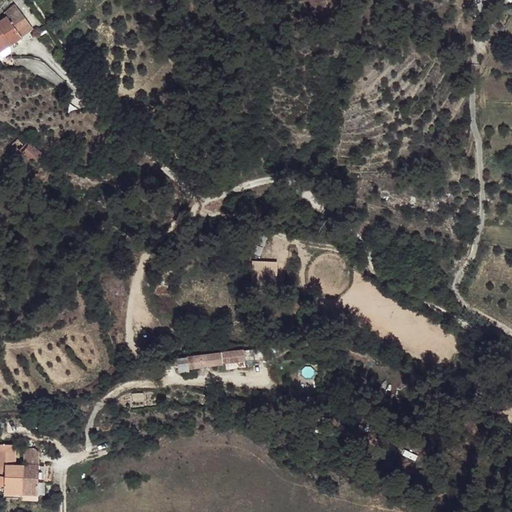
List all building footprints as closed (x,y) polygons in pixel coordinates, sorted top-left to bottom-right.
[(29,24),(13,5),(4,12),(5,16),(0,21),(0,23),(16,42),(23,37),(19,31),(29,24)] [(0,56),(16,42),(0,23),(0,56)] [(32,28),(29,24),(19,31),(23,37),(32,28)] [(465,136),(454,132),(450,141),(461,148),(465,136)] [(36,136),(14,142),(18,152),(29,149),(34,167),(48,163),(44,145),(39,146),(36,136)] [(260,253),(267,232),(256,229),(249,250),(260,253)] [(252,284),(276,284),(276,259),(252,259),(252,284)] [(256,346),(188,354),(190,369),(258,362),(256,346)] [(6,450),(0,449),(0,486),(1,486),(1,490),(22,492),(23,465),(11,464),(5,463),(6,450)] [(13,451),(6,450),(5,463),(11,464),(13,451)] [(39,455),(24,454),(23,465),(22,492),(38,493),(39,455)]
